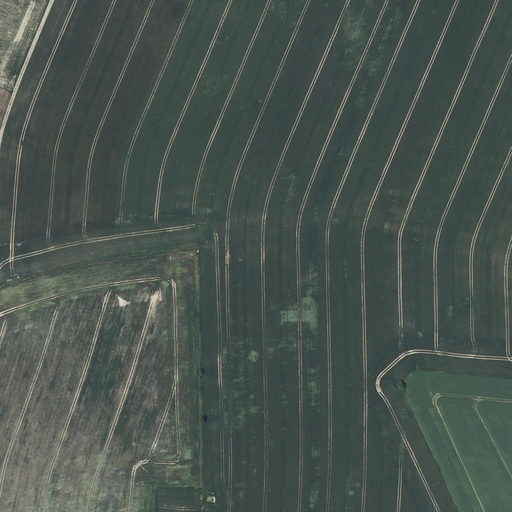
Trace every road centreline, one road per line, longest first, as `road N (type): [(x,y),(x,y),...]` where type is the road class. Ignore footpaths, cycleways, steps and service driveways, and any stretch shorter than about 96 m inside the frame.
road 1 (track): [(0,284),(138,252),(377,230)]
road 2 (track): [(50,0),(0,132)]
